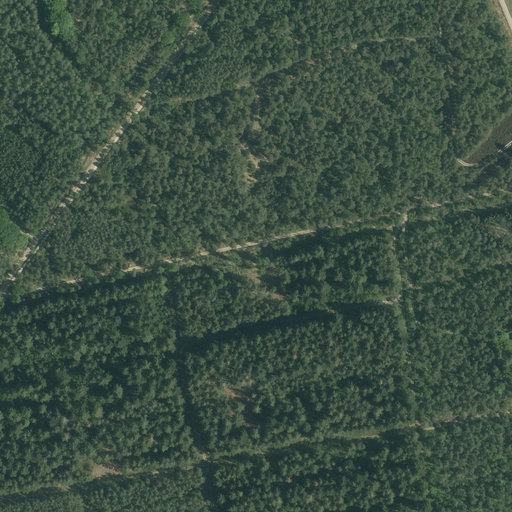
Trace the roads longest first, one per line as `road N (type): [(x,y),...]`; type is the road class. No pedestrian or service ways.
road 1 (track): [(0,294),(511,188)]
road 2 (track): [(511,412),(0,499)]
road 3 (track): [(0,290),(216,0)]
road 4 (track): [(511,204),(402,224),(415,320),(479,340),(511,336)]
road 5 (track): [(405,211),(394,241),(430,511)]
road 6 (track): [(167,261),(182,383),(213,511)]
road 7 (track): [(401,299),(179,345)]
road 8 (track): [(511,142),(478,165),(455,154),(440,0)]
